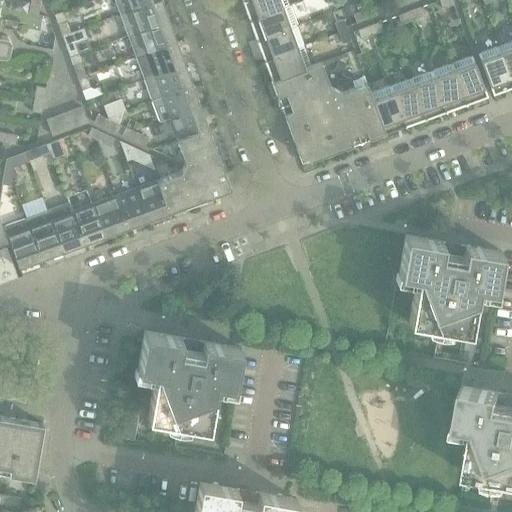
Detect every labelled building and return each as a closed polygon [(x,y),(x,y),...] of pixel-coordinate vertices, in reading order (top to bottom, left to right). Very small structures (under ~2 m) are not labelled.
[(38,15),(40,2),(30,0),(28,13),(38,15)] [(157,0),(114,0),(120,14),(157,0)] [(169,20),(161,0),(157,0),(120,14),(128,35),(169,20)] [(288,5),(286,0),(241,0),(249,19),(288,5)] [(453,5),(451,0),(439,0),(442,8),(453,5)] [(296,25),(288,5),(249,19),(256,39),(296,25)] [(377,15),(374,6),(364,10),(367,19),(377,15)] [(423,16),(420,7),(409,11),(412,20),(423,16)] [(367,19),(364,10),(353,14),(356,23),(367,19)] [(412,20),(409,11),(398,15),(401,24),(412,20)] [(9,39),(7,36),(2,35),(5,20),(0,18),(0,54),(3,55),(7,52),(9,39)] [(347,30),(343,19),(335,22),(338,33),(347,30)] [(70,32),(66,20),(58,23),(62,35),(70,32)] [(177,42),(169,20),(128,35),(135,57),(177,42)] [(382,31),(379,22),(368,26),(372,35),(382,31)] [(303,45),(296,25),(256,39),(264,60),(303,45)] [(372,35),(368,26),(358,30),(361,39),(372,35)] [(351,40),(347,30),(338,33),(342,43),(351,40)] [(511,40),(499,46),(511,81),(511,40)] [(184,63),(177,42),(135,57),(143,78),(184,63)] [(310,65),(303,45),(264,60),(271,80),(310,65)] [(511,85),(511,81),(499,46),(478,54),(492,93),(511,85)] [(486,95),(472,56),(451,63),(465,103),(486,95)] [(341,75),(346,64),(337,60),(332,71),(341,75)] [(383,133),(370,93),(367,83),(342,92),(329,86),(321,61),(310,65),(271,80),(301,163),(383,133)] [(86,75),(82,63),(73,66),(77,78),(86,75)] [(192,85),(184,63),(143,78),(151,100),(161,97),(192,85)] [(465,103),(451,63),(431,71),(445,110),(465,103)] [(348,84),(353,73),(345,69),(339,80),(348,84)] [(445,110),(431,71),(410,78),(425,118),(445,110)] [(90,87),(86,75),(77,78),(82,90),(90,87)] [(425,118),(410,78),(390,86),(404,125),(425,118)] [(200,107),(192,85),(161,97),(169,118),(200,107)] [(43,100),(46,87),(36,86),(34,99),(43,100)] [(390,86),(370,93),(383,133),(404,125),(390,86)] [(41,113),(43,100),(34,99),(32,111),(41,113)] [(85,115),(82,107),(70,111),(73,119),(85,115)] [(208,128),(200,107),(169,118),(177,140),(208,128)] [(73,119),(70,111),(64,113),(58,115),(61,123),(67,121),(73,119)] [(105,127),(109,119),(98,114),(94,122),(105,127)] [(61,123),(58,115),(46,119),(49,127),(61,123)] [(88,123),(85,115),(73,119),(76,127),(88,123)] [(76,127),(73,119),(67,121),(61,123),(64,131),(70,129),(76,127)] [(117,133),(121,125),(109,119),(105,127),(117,133)] [(64,131),(61,123),(49,127),(52,135),(64,131)] [(99,141),(103,133),(91,127),(87,135),(99,141)] [(133,141),(137,132),(125,127),(122,135),(133,141)] [(230,189),(208,128),(177,140),(184,161),(182,166),(179,172),(158,180),(169,211),(230,189)] [(145,146),(149,138),(137,132),(133,141),(145,146)] [(15,145),(17,135),(4,133),(3,143),(15,145)] [(111,146),(114,138),(103,133),(99,141),(111,146)] [(65,154),(59,139),(48,143),(51,152),(54,158),(65,154)] [(51,152),(48,143),(35,148),(38,156),(51,152)] [(137,156),(134,147),(123,151),(126,159),(137,156)] [(29,161),(25,152),(6,159),(14,167),(29,161)] [(10,185),(14,167),(6,159),(2,184),(10,185)] [(169,211),(158,180),(136,188),(148,219),(169,211)] [(148,219),(136,188),(115,196),(126,227),(148,219)] [(126,227),(115,196),(93,203),(105,235),(126,227)] [(83,243),(72,211),(68,202),(47,210),(62,251),(83,243)] [(105,235),(93,203),(72,211),(83,243),(105,235)] [(62,251),(47,210),(26,218),(41,259),(62,251)] [(41,259),(26,218),(4,226),(7,235),(18,267),(41,259)] [(495,290),(502,252),(464,245),(464,246),(443,242),(443,241),(405,235),(399,273),(397,273),(395,280),(411,283),(412,281),(415,281),(408,322),(470,333),(477,292),(480,293),(480,295),(496,298),(497,290),(495,290)] [(241,348),(205,341),(203,341),(203,342),(181,338),(182,337),(179,337),(144,331),(137,369),(135,368),(134,376),(150,379),(150,377),(154,377),(147,418),(208,429),(215,388),(219,389),(219,391),(235,393),(236,386),(234,386),(241,348)] [(511,395),(498,393),(498,392),(461,386),(454,424),(452,424),(451,431),(467,434),(467,432),(471,432),(464,473),(511,481),(511,395)] [(0,465),(9,467),(8,473),(33,478),(43,423),(0,415),(0,465)] [(293,511),(296,499),(258,492),(258,493),(237,489),(237,488),(199,482),(193,511),(293,511)] [(0,503),(7,505),(9,496),(0,494),(0,503)] [(20,507),(21,498),(9,496),(7,505),(20,507)]
